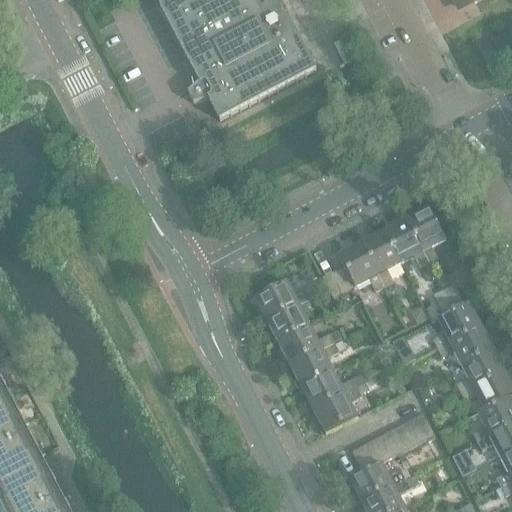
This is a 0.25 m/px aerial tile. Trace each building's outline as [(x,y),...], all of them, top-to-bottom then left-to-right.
[(185,57),(200,86),(188,96),(193,106),(209,103),(219,124),(229,118),(230,120),(231,119),(231,118),(239,113),(240,115),(241,114),(240,113),(248,109),(249,110),(250,109),(249,108),(258,104),(258,105),(259,104),(259,103),(267,99),(268,100),(269,99),(268,98),(276,94),(277,95),(278,94),(278,93),(286,89),(286,90),(288,90),(287,88),(295,84),(296,85),(297,85),(296,83),(304,79),(305,80),(306,80),(305,79),(316,73),(306,55),(277,0),(175,0),(159,9),(165,19),(164,19),(164,20),(165,20),(170,28),(168,29),(169,30),(170,29),(174,37),(173,38),(174,39),(175,39),(179,47),(178,47),(179,49),(180,48),(184,56),(183,57),(184,58),(185,57)] [(452,0),(458,10),(472,2),(474,6),(484,0),(452,0)] [(333,46),(344,68),(355,62),(344,40),(343,41),(333,46)] [(407,223),(429,267),(438,262),(431,251),(446,243),(429,211),(407,223)] [(384,235),(400,267),(414,260),(420,272),(421,271),(429,267),(407,223),(384,235)] [(400,267),(384,235),(361,247),(384,291),(392,286),(386,275),(400,267)] [(344,270),(355,291),(369,284),(376,295),(384,291),(361,247),(338,259),(344,270)] [(435,278),(429,267),(421,271),(427,282),(435,278)] [(344,270),(333,276),(344,297),(355,291),(344,270)] [(447,275),(436,280),(443,293),(454,288),(447,275)] [(333,276),(322,282),(334,303),(344,297),(333,276)] [(267,325),(310,303),(306,294),(294,300),(286,285),(255,302),(267,325)] [(443,293),(434,298),(439,309),(460,298),(455,289),(454,288),(443,293)] [(460,298),(439,309),(444,319),(465,308),(460,298)] [(278,348),(309,331),(302,318),(314,311),(310,303),(267,325),(278,348)] [(445,337),(433,344),(437,352),(482,329),(470,306),(465,308),(444,319),(437,323),(445,337)] [(424,323),(420,314),(411,319),(416,327),(424,323)] [(482,329),(437,352),(442,361),(454,355),(461,368),(494,351),(482,329)] [(309,331),(278,348),(290,370),(334,347),(334,346),(330,339),(329,338),(317,345),(309,331)] [(341,342),(337,335),(330,339),(334,346),(341,342)] [(406,355),(399,342),(392,346),(398,358),(406,355)] [(346,352),(342,343),(334,347),(338,355),(346,352)] [(302,392),(333,376),(326,362),(338,355),(334,347),(290,370),(302,392)] [(468,382),(456,388),(461,397),(505,374),(494,351),(461,368),(468,382)] [(511,386),(505,374),(461,397),(465,405),(477,399),(485,414),(509,401),(510,401),(511,399),(511,386)] [(313,415),(357,392),(352,383),(340,390),(333,376),(302,392),(313,415)] [(369,386),(364,377),(353,383),(357,392),(369,386)] [(0,511),(71,511),(59,487),(55,489),(40,460),(45,458),(35,439),(30,441),(18,416),(22,413),(4,378),(0,379),(0,511)] [(431,400),(425,388),(416,393),(422,404),(431,400)] [(325,438),(358,421),(349,407),(361,400),(357,392),(313,415),(325,438)] [(477,446),(511,428),(511,405),(510,401),(509,401),(485,414),(477,417),(485,431),(473,437),(477,446)] [(435,438),(423,418),(413,423),(424,444),(435,438)] [(414,449),(424,444),(413,423),(403,428),(414,449)] [(404,455),(414,449),(403,428),(393,434),(404,455)] [(511,428),(477,446),(482,455),(494,449),(501,462),(511,456),(511,428)] [(394,460),(404,455),(393,434),(383,439),(394,460)] [(384,465),(394,460),(383,439),(372,444),(384,465)] [(374,471),(381,467),(384,465),(372,444),(362,449),(374,471)] [(352,455),(363,476),(374,471),(362,449),(352,455)] [(511,456),(501,462),(508,476),(496,482),(501,491),(511,485),(511,456)] [(361,507),(405,484),(400,475),(388,481),(381,467),(374,471),(363,476),(349,484),(361,507)] [(419,487),(415,479),(405,484),(410,492),(419,487)] [(364,511),(404,511),(398,498),(410,493),(405,484),(361,507),(364,511)] [(511,485),(501,491),(505,500),(511,496),(511,485)]
